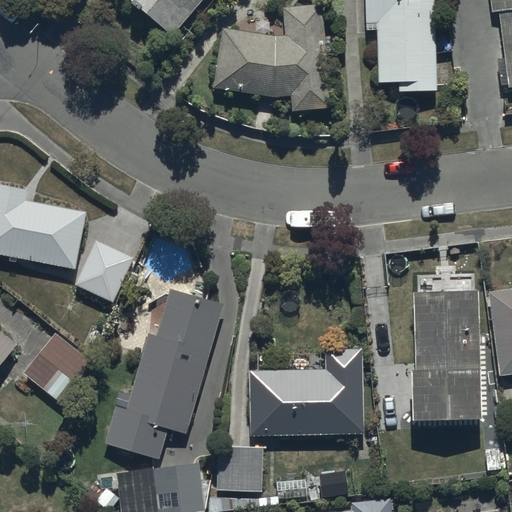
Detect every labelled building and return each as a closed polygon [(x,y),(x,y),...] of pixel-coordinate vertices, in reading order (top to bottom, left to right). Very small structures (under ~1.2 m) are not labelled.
[(214,0),(125,0),(124,2),(146,21),(141,27),(171,51),(214,0)] [(365,0),(366,31),(378,30),(379,91),(399,90),(399,99),(438,99),(435,0),(365,0)] [(511,0),(489,0),(492,19),(497,18),(509,96),(511,95),(511,0)] [(286,43),(224,34),(215,94),(276,103),(292,103),(293,119),(331,119),(324,11),(285,13),(286,43)] [(0,262),(77,276),(86,221),(26,210),(28,198),(0,193),(0,262)] [(129,264),(104,251),(84,293),(111,305),(122,280),(129,264)] [(483,296),(414,297),(414,435),(484,435),(483,296)] [(187,441),(224,313),(169,297),(156,341),(151,340),(134,396),(122,393),(105,449),(160,465),(169,436),(187,441)] [(511,297),(490,299),(500,381),(511,379),(511,297)] [(0,374),(17,353),(0,339),(0,374)] [(100,376),(56,340),(24,380),(69,416),(100,376)] [(364,362),(327,362),(327,376),(251,377),(251,443),(364,442),(364,362)] [(262,500),(264,454),(218,452),(216,498),(262,500)] [(205,511),(201,471),(117,479),(120,511),(205,511)] [(306,501),(305,484),(277,486),(277,502),(306,501)]
